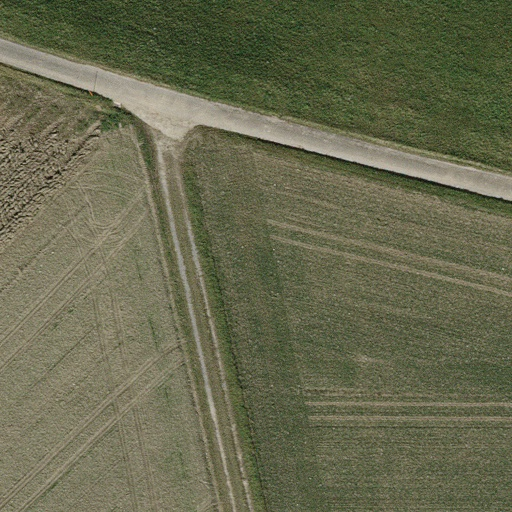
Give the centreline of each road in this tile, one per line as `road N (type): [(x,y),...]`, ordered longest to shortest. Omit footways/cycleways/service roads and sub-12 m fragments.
road 1 (track): [(223,100),(295,511)]
road 2 (track): [(223,100),(511,185)]
road 3 (track): [(0,24),(223,100)]
